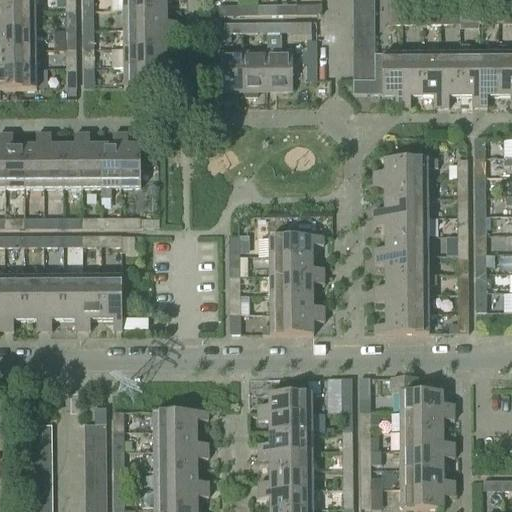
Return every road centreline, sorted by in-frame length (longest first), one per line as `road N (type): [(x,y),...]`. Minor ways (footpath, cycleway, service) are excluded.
road 1 (residential): [(0,361),(511,360)]
road 2 (unknown): [(336,110),(334,361)]
road 3 (unknown): [(63,361),(68,511)]
road 4 (unknown): [(441,361),(442,511)]
